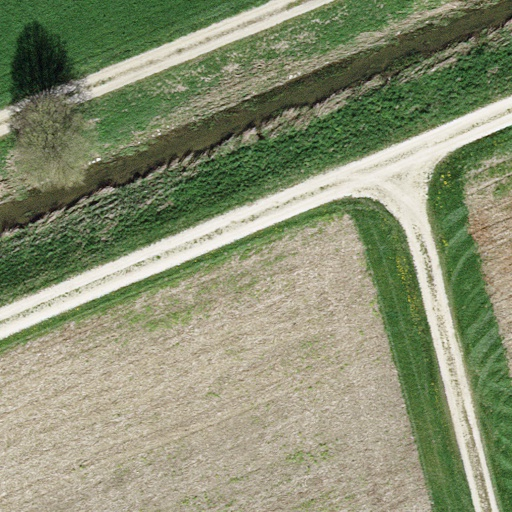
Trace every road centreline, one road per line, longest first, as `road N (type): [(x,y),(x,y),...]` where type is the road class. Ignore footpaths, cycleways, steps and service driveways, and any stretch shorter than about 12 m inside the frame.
road 1 (track): [(511,100),(0,311)]
road 2 (track): [(400,146),(489,511)]
road 3 (track): [(0,129),(311,0)]
